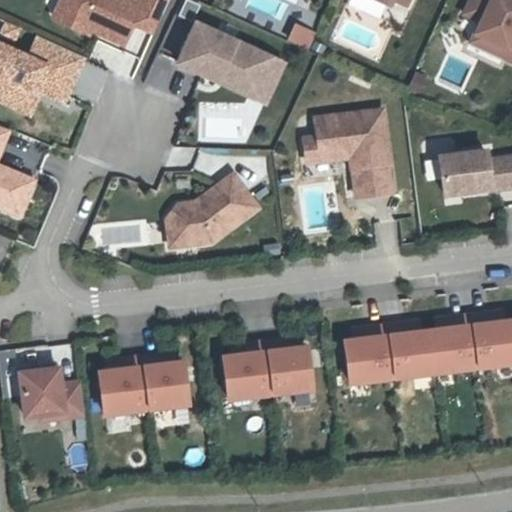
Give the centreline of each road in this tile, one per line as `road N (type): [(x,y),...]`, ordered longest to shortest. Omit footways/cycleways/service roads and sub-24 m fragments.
road 1 (residential): [(50,292),(81,307),(511,253)]
road 2 (residential): [(127,120),(87,158),(44,270),(50,292)]
